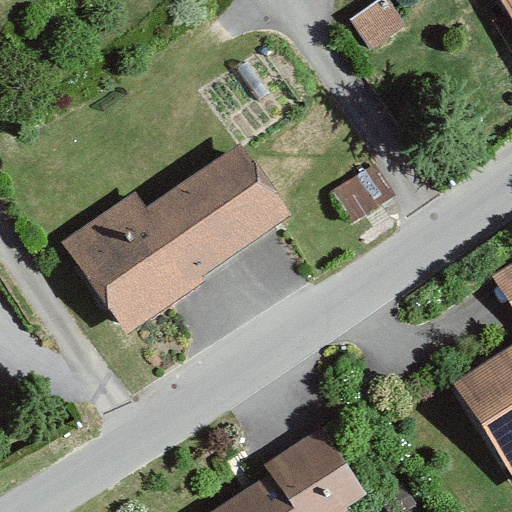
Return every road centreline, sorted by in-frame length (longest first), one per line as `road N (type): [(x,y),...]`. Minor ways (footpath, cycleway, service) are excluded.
road 1 (tertiary): [(511,185),(157,425),(10,511)]
road 2 (unknown): [(290,12),(448,228)]
road 3 (unknown): [(157,425),(78,351),(0,237)]
